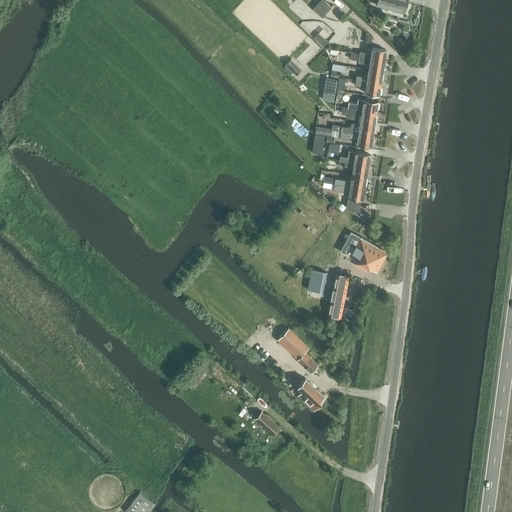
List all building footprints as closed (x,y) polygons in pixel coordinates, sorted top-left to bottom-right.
[(320,0),(313,9),(322,17),(331,6),(323,0),(320,0)] [(377,0),(376,5),(403,12),(406,0),(377,0)] [(335,20),(342,14),(333,6),(327,12),(335,20)] [(317,33),(313,38),(322,47),(327,41),(317,33)] [(370,43),(372,35),(365,34),(364,42),(370,43)] [(347,51),(346,55),(384,60),(386,50),(371,48),(370,53),(359,51),(359,53),(347,51)] [(384,60),(346,55),(346,58),(358,60),(358,62),(369,63),(368,69),(382,71),(384,60)] [(301,69),(291,60),(286,65),(296,74),(301,69)] [(330,76),(335,77),(336,70),(345,71),(345,65),(332,63),(330,76)] [(356,75),(356,80),(380,83),(382,73),(368,71),(367,77),(356,75)] [(338,77),(337,90),(344,91),(345,78),(338,77)] [(324,92),(329,93),(328,100),(333,101),(337,79),(326,78),(324,92)] [(380,83),(356,80),(355,84),(365,86),(364,92),(379,95),(380,83)] [(341,106),(342,107),(376,112),(377,101),(363,99),(363,104),(342,101),(341,106)] [(360,119),(360,120),(374,123),(376,112),(342,107),(341,113),(348,114),(347,117),(360,119)] [(335,130),(341,130),(372,135),(374,125),(360,123),(359,123),(351,122),(351,127),(342,126),(332,124),(331,128),(316,126),(315,133),(334,136),(335,130)] [(372,135),(341,130),(340,137),(349,139),(349,136),(357,138),(356,144),(370,146),(372,135)] [(312,152),(322,153),(325,135),(315,133),(312,152)] [(328,143),(327,152),(338,154),(339,145),(328,143)] [(345,160),(345,161),(367,165),(369,154),(355,152),(354,159),(351,158),(352,157),(346,156),(345,160)] [(352,173),(366,175),(367,165),(345,161),(344,166),(353,167),(352,173)] [(352,173),(351,175),(350,181),(335,178),(335,179),(327,178),(327,182),(364,188),(366,175),(352,173)] [(364,188),(327,182),(324,182),(323,187),(333,189),(333,190),(349,192),(348,196),(348,197),(348,199),(347,199),(346,206),(352,210),(358,211),(360,201),(359,201),(360,198),(362,199),(364,188)] [(330,207),(328,210),(329,214),(333,215),(336,214),(338,211),(337,207),(333,206),(330,207)] [(341,251),(363,263),(361,267),(366,270),(368,266),(377,271),(387,252),(352,233),(341,251)] [(260,255),(269,263),(285,244),(276,236),(260,255)] [(317,262),(315,269),(312,269),(307,289),(322,292),(328,264),(317,262)] [(327,315),(340,318),(342,307),(349,275),(336,272),(327,315)] [(342,318),(355,320),(357,310),(344,307),(342,318)] [(299,361),(310,372),(318,364),(307,354),(310,351),(283,325),(275,333),(302,358),(299,361)] [(297,386),(302,390),(298,394),(314,409),(321,401),(320,400),(324,395),(316,389),(315,390),(311,386),(312,385),(305,378),(297,386)] [(255,418),(273,434),(279,427),(261,411),(255,418)] [(125,511),(145,511),(153,502),(139,492),(125,511)]
